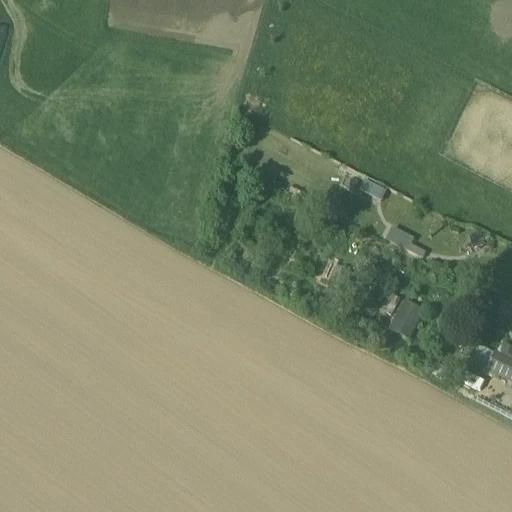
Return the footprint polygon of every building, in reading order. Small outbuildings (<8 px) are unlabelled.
[(386,192),(364,181),(359,192),(380,203),(386,192)] [(395,230),(388,244),(424,262),(427,256),(412,248),(415,241),(395,230)] [(481,235),(469,238),(473,250),(485,247),(481,235)] [(404,305),(390,332),(409,342),(423,315),(404,305)] [(363,318),(356,332),(369,338),(376,325),(363,318)] [(511,363),(495,355),(483,376),(499,384),(502,379),(511,384),(511,363)]
